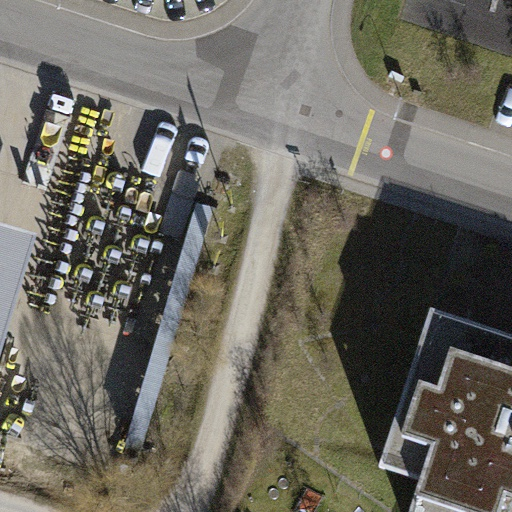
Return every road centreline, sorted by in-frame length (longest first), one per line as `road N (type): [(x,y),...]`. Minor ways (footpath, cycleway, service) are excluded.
road 1 (track): [(183,511),(274,166),(254,107)]
road 2 (residential): [(511,191),(254,107)]
road 3 (residential): [(254,107),(0,25)]
